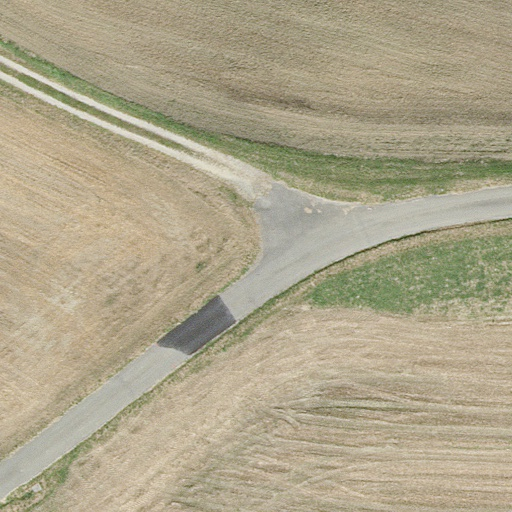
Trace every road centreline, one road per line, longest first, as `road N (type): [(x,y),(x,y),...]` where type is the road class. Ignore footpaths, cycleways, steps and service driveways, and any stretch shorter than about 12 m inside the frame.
road 1 (track): [(511,209),(420,219),(323,256),(0,477)]
road 2 (track): [(0,70),(83,117),(287,205),(323,256)]
